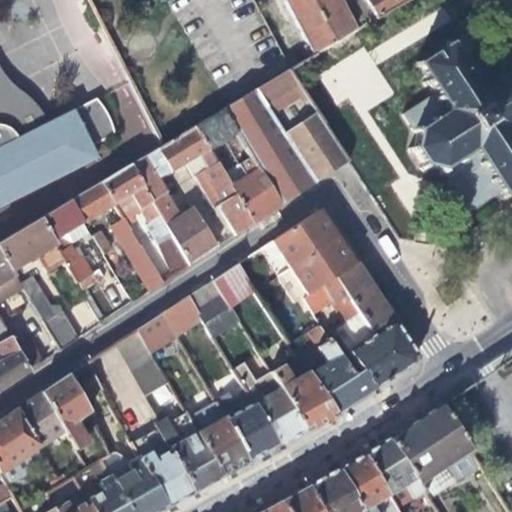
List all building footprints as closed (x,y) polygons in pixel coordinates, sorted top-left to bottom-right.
[(279,0),(309,56),(332,44),(308,0),(279,0)] [(352,31),(335,0),(308,0),(332,44),(352,31)] [(372,21),(407,0),(360,0),(372,20),(372,21)] [(479,26),(449,46),(449,48),(456,59),(459,57),(462,60),(472,54),(490,42),(479,26)] [(127,78),(162,145),(190,128),(218,111),(226,106),(188,43),(127,78)] [(511,141),(511,142),(505,131),(511,126),(511,67),(510,65),(506,67),(497,52),(478,64),(472,54),(462,60),(459,57),(456,59),(449,48),(449,46),(446,44),(446,48),(419,66),(413,66),(413,71),(418,71),(424,80),(421,81),(423,85),(426,83),(431,91),(398,113),(409,131),(414,135),(411,147),(406,149),(408,154),(412,153),(420,166),(418,169),(420,172),(423,169),(438,170),(438,177),(444,177),(467,212),(498,192),(500,195),(499,200),(504,200),(505,197),(511,192),(511,141)] [(318,71),(334,105),(351,97),(358,112),(391,97),(368,47),(318,71)] [(267,115),(281,106),(299,94),(284,72),(252,91),(267,115)] [(0,126),(1,127),(3,127),(4,128),(5,129),(6,130),(7,131),(8,132),(9,133),(10,134),(11,135),(12,136),(13,138),(43,122),(43,121),(42,119),(42,118),(41,117),(41,115),(40,114),(39,112),(38,111),(38,110),(37,108),(36,107),(34,105),(33,104),(30,102),(29,100),(27,98),(25,96),(23,94),(21,93),(19,91),(16,90),(14,88),(12,87),(10,86),(9,85),(7,83),(6,81),(4,79),(2,77),(1,75),(0,74),(0,126)] [(226,106),(218,111),(231,133),(238,144),(277,205),(296,193),(311,182),(280,135),(267,115),(252,91),(226,106)] [(0,204),(94,158),(89,146),(111,134),(110,132),(110,130),(109,128),(109,125),(108,123),(107,121),(106,119),(105,117),(104,115),(103,112),(102,111),(101,108),(99,107),(98,105),(97,103),(95,101),(93,100),(92,98),(43,122),(13,138),(12,136),(11,135),(10,134),(9,133),(8,132),(7,131),(6,130),(5,129),(4,128),(3,127),(1,127),(0,126),(0,204)] [(294,125),(281,106),(267,115),(280,135),(294,125)] [(204,150),(221,140),(231,133),(218,111),(190,128),(204,150)] [(294,125),(280,135),(311,182),(329,170),(344,161),(312,113),(294,125)] [(240,230),(249,223),(225,184),(204,150),(190,128),(162,145),(151,151),(168,176),(184,166),(224,232),(226,231),(230,236),(240,230)] [(221,140),(227,151),(238,144),(231,133),(221,140)] [(238,144),(227,151),(235,165),(234,166),(240,175),(225,184),(249,223),(262,215),(277,205),(238,144)] [(158,182),(168,176),(151,151),(123,168),(186,266),(201,256),(214,247),(189,208),(176,218),(163,196),(165,195),(158,182)] [(176,272),(186,266),(123,168),(96,184),(110,206),(127,195),(136,210),(144,223),(141,225),(153,243),(169,277),(176,272)] [(78,225),(110,206),(96,184),(64,203),(78,225)] [(126,216),(136,210),(127,195),(110,206),(119,220),(132,240),(138,236),(126,216)] [(85,236),(78,225),(64,203),(32,222),(59,264),(73,285),(81,280),(88,275),(79,260),(75,261),(67,247),(85,236)] [(315,212),(232,267),(249,294),(252,297),(286,350),(297,343),(305,338),(317,330),(309,317),(299,302),(352,267),(334,241),(326,229),(315,212)] [(159,283),(132,240),(119,220),(108,228),(144,287),(147,291),(159,283)] [(43,274),(59,264),(32,222),(0,241),(0,261),(6,271),(32,257),(43,274)] [(88,240),(99,256),(105,253),(94,236),(88,240)] [(0,281),(9,276),(6,271),(0,261),(0,281)] [(223,311),(249,294),(232,267),(207,284),(223,311)] [(327,306),(340,326),(355,317),(368,338),(391,324),(369,292),(352,267),(299,302),(309,317),(327,306)] [(12,280),(57,351),(64,346),(74,340),(55,310),(50,312),(26,273),(12,280)] [(233,327),(223,311),(207,284),(184,299),(204,333),(209,342),(233,327)] [(70,308),(82,329),(103,317),(91,297),(70,308)] [(183,346),(204,333),(184,299),(158,316),(172,340),(178,336),(183,346)] [(147,357),(172,340),(158,316),(133,333),(147,357)] [(332,331),(322,337),(336,358),(368,338),(355,317),(340,326),(332,331)] [(368,338),(336,358),(361,397),(388,380),(410,365),(413,359),(391,324),(368,338)] [(0,388),(8,384),(25,372),(11,347),(0,327),(0,388)] [(323,367),(305,378),(330,416),(347,405),(361,397),(336,358),(322,337),(317,330),(305,338),(323,367)] [(163,386),(147,357),(133,333),(118,342),(133,370),(127,373),(141,398),(163,386)] [(24,340),(11,347),(25,372),(38,364),(24,340)] [(293,360),(277,369),(287,385),(304,376),(293,360)] [(97,392),(83,365),(64,378),(78,404),(97,392)] [(229,376),(237,390),(247,408),(271,449),(286,441),(298,434),(264,379),(251,387),(240,369),(229,376)] [(263,376),(264,379),(298,434),(316,424),(330,416),(305,378),(304,376),(287,385),(277,369),(263,376)] [(84,418),(78,404),(64,378),(53,385),(37,395),(60,431),(79,462),(88,456),(71,426),(84,418)] [(211,405),(212,408),(221,422),(247,408),(237,390),(211,405)] [(34,448),(60,431),(37,395),(25,403),(12,412),(34,448)] [(384,440),(416,488),(468,455),(436,406),(407,425),(384,440)] [(185,423),(193,437),(221,422),(212,408),(185,423)] [(271,449),(247,408),(221,422),(245,464),(261,455),(271,449)] [(34,448),(12,412),(0,420),(0,485),(0,486),(3,491),(4,492),(45,465),(40,458),(34,448)] [(150,427),(166,455),(189,496),(205,487),(217,480),(193,437),(177,446),(162,420),(150,427)] [(236,469),(245,464),(221,422),(193,437),(217,480),(236,469)] [(400,489),(409,503),(421,495),(416,488),(384,440),(375,446),(360,456),(385,498),(400,489)] [(104,458),(96,464),(108,484),(126,474),(123,468),(119,462),(109,455),(104,458)] [(148,457),(136,463),(161,511),(179,501),(189,496),(166,455),(152,463),(148,457)] [(474,465),(468,455),(416,488),(421,495),(423,499),(474,465)] [(393,511),(394,511),(385,498),(360,456),(349,462),(333,471),(357,511),(393,511)] [(134,461),(123,468),(126,474),(108,484),(124,511),(160,511),(161,511),(136,463),(134,461)] [(84,471),(79,462),(58,475),(63,484),(71,479),(84,471)] [(102,496),(85,505),(89,511),(124,511),(108,484),(96,464),(88,468),(100,487),(97,488),(102,496)] [(357,511),(333,471),(319,479),(302,488),(315,511),(357,511)] [(315,511),(302,488),(290,495),(277,503),(282,511),(315,511)] [(394,511),(409,503),(400,489),(385,498),(394,511)] [(0,507),(10,503),(4,492),(3,491),(0,492),(0,507)] [(282,511),(277,503),(265,509),(260,511),(282,511)]
